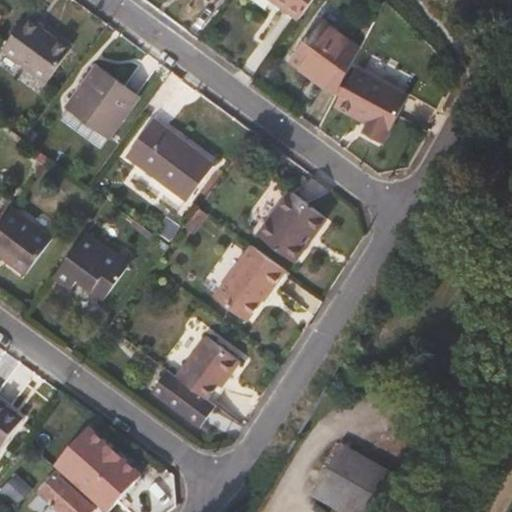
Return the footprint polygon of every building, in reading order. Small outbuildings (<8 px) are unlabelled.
[(312,0),(273,0),(299,19),(312,0)] [(28,12),(1,49),(47,82),(72,47),(50,31),(52,30),(28,12)] [(337,94),(362,45),(322,17),(294,58),(320,77),(317,80),(337,94)] [(379,82),(391,66),(371,50),(358,66),(379,82)] [(320,77),(294,58),(291,61),(317,80),(320,77)] [(97,65),(68,105),(109,135),(139,95),(97,65)] [(379,82),(358,66),(352,74),(372,90),(379,82)] [(155,119),(129,156),(187,199),(214,162),(155,119)] [(293,189),(260,234),(294,260),(328,215),(293,189)] [(0,253),(27,273),(54,237),(11,207),(0,222),(0,253)] [(130,263),(86,231),(54,276),(69,287),(75,279),(104,299),(130,263)] [(272,287),(287,268),(252,242),(217,291),(249,315),(270,286),(272,287)] [(229,376),(242,359),(208,335),(178,376),(207,397),(219,382),(225,373),(229,376)] [(219,406),(215,403),(207,397),(178,376),(168,368),(156,386),(206,423),(219,406)] [(223,385),(229,376),(225,373),(219,382),(223,385)] [(0,450),(23,419),(12,411),(11,413),(0,405),(0,450)] [(53,465),(111,509),(144,465),(86,422),(53,465)] [(340,511),(391,511),(409,480),(342,443),(313,496),(340,511)] [(58,474),(40,493),(52,505),(44,511),(93,511),(97,509),(58,474)]
